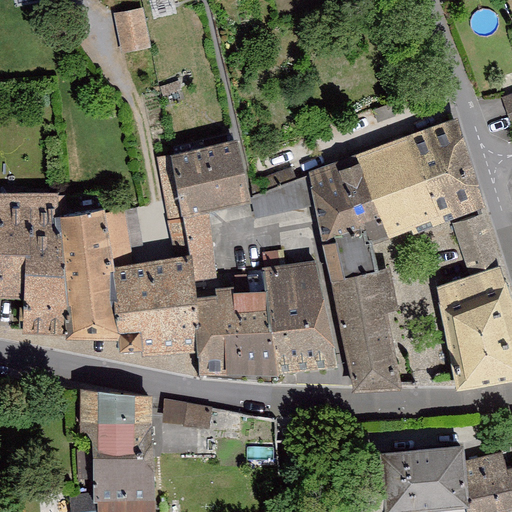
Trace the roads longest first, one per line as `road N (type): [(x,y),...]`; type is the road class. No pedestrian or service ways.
road 1 (residential): [(511,396),(356,404),(273,398),(0,353)]
road 2 (residential): [(429,0),(487,162)]
